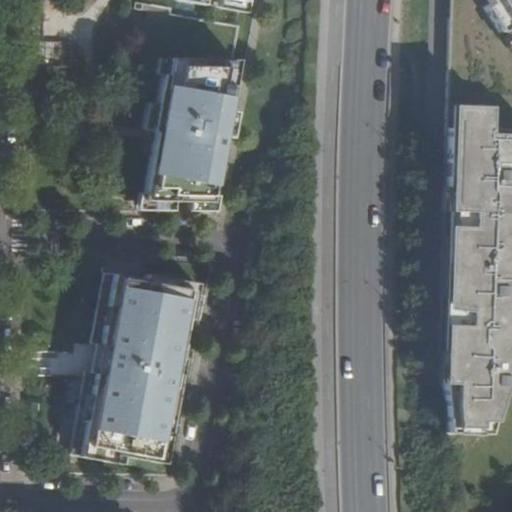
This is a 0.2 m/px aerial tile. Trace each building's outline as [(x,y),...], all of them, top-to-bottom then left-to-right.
[(42,0),(31,0),(31,10),(42,10),(42,0)] [(511,0),(477,0),(511,52),(511,0)] [(73,45),(33,45),(33,70),(73,71),(73,45)] [(142,200),(210,201),(219,151),(214,150),(216,136),(221,137),(235,59),(168,58),(165,74),(161,74),(151,130),(161,132),(159,142),(153,141),(142,200)] [(485,113),(450,112),(438,392),(440,418),(447,446),(490,448),(504,390),(505,369),(511,369),(511,136),(484,135),(485,113)] [(110,454),(160,463),(193,282),(143,273),(142,278),(110,272),(100,272),(87,342),(96,344),(92,370),(89,370),(89,371),(82,370),(66,454),(109,461),(110,454)] [(24,472),(42,472),(42,459),(24,459),(24,472)]
